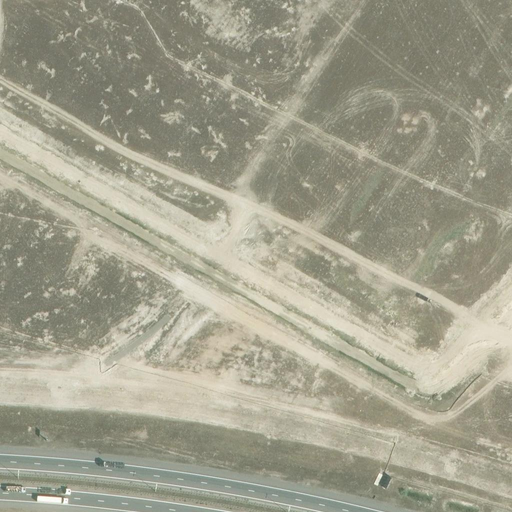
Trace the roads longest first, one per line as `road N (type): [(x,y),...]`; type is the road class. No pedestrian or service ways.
road 1 (trunk): [(348,511),(208,483),(0,462)]
road 2 (trunk): [(0,493),(184,511)]
